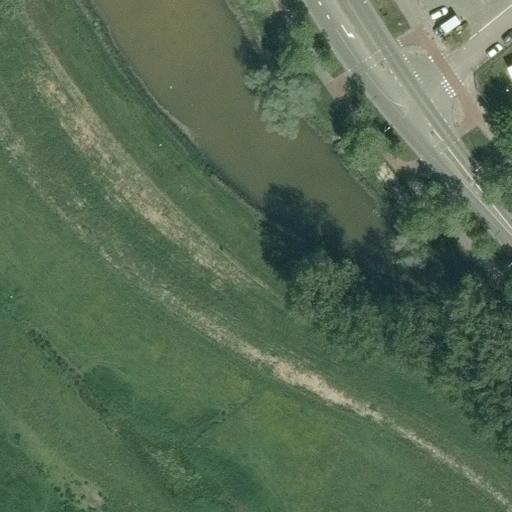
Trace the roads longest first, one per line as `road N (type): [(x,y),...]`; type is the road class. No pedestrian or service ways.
road 1 (secondary): [(396,111),(511,231)]
road 2 (secondary): [(511,229),(417,95)]
road 3 (secondary): [(319,0),(396,111)]
